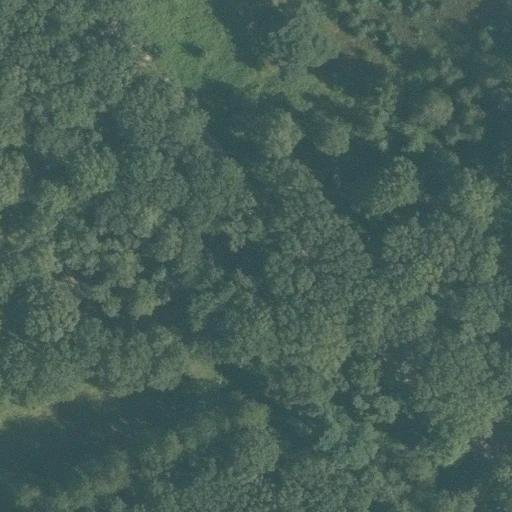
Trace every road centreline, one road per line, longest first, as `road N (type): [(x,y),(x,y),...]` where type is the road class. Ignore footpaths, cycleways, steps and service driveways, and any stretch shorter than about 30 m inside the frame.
road 1 (track): [(90,0),(144,49),(241,162),(371,338)]
road 2 (track): [(511,144),(371,338)]
road 3 (track): [(511,489),(371,338)]
